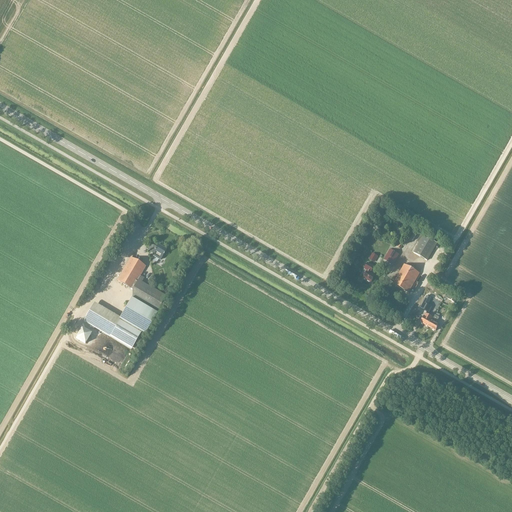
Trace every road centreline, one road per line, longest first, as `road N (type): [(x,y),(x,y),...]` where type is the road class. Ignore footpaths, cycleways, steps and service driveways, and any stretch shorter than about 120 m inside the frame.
road 1 (primary): [(394,332),(163,199)]
road 2 (track): [(418,356),(384,382),(310,511)]
road 3 (primary): [(163,199),(0,106)]
road 4 (track): [(142,233),(129,214),(0,139)]
